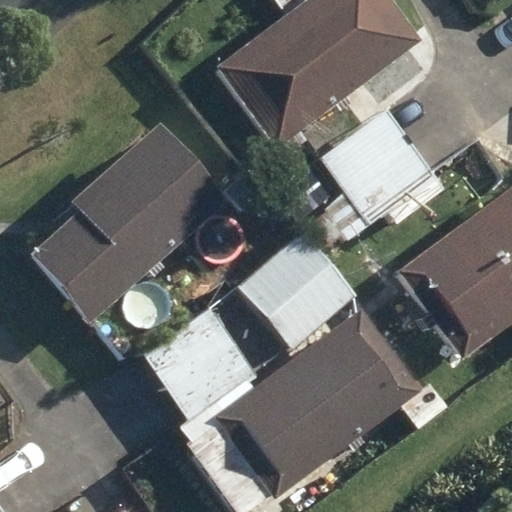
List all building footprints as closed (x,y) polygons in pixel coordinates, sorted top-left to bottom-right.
[(320,0),(218,75),(276,156),(424,47),(389,0),(320,0)] [(348,200),(413,151),(387,116),(321,166),(348,200)] [(37,261),(97,328),(228,208),(160,133),(74,209),(83,219),(37,261)] [(413,151),(348,200),(304,232),(323,259),(344,241),(349,249),(437,182),(413,151)] [(511,194),(398,279),(465,368),(511,332),(511,194)] [(242,295),(296,356),(358,304),(303,241),(242,295)] [(167,397),(233,351),(210,318),(144,364),(167,397)] [(219,426),(278,507),(407,411),(421,431),(445,413),(428,391),(420,395),(363,319),(219,426)] [(95,366),(111,386),(133,367),(118,349),(95,366)] [(233,351),(167,397),(190,431),(256,385),(233,351)]
